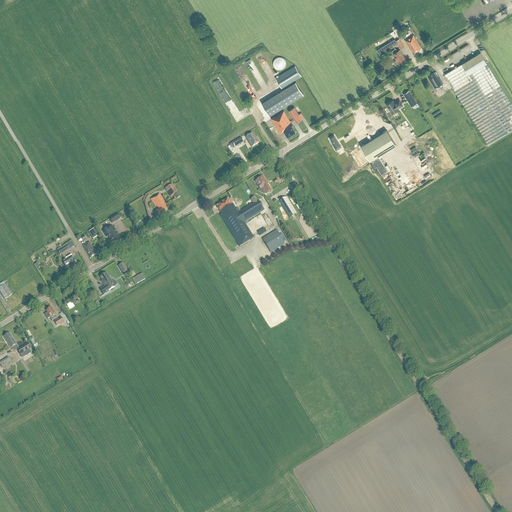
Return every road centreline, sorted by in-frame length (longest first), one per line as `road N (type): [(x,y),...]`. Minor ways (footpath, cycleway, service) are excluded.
road 1 (unclassified): [(496,511),(277,154)]
road 2 (tertiary): [(277,154),(511,9)]
road 3 (tertiary): [(91,269),(277,154)]
road 4 (unclassified): [(91,269),(0,112)]
road 5 (track): [(247,103),(182,0)]
